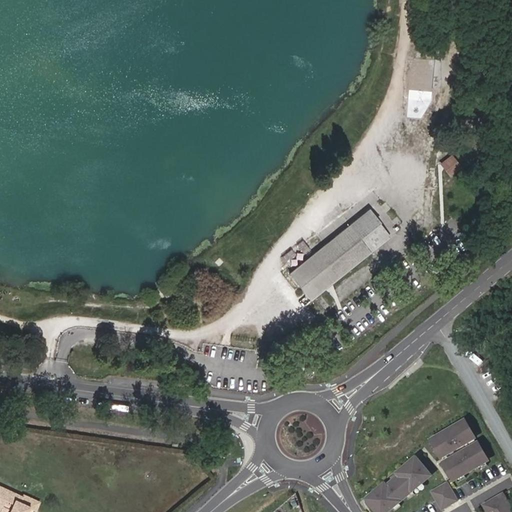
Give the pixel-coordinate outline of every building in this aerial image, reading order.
[(367,210),(289,271),(309,301),(370,254),(357,238),(377,223),(367,210)] [(389,238),(377,223),(357,238),(370,254),(389,238)] [(283,340),(279,343),(285,351),(289,348),(283,340)] [(279,343),(260,358),(266,365),(285,351),(279,343)] [(266,365),(260,358),(257,361),(263,368),(266,365)] [(451,452),(475,438),(465,422),(432,441),(433,443),(438,450),(441,457),(448,453),(451,452)] [(438,450),(433,443),(429,445),(434,453),(438,450)] [(486,462),(488,461),(478,444),(458,456),(451,460),(445,463),(455,480),(457,478),(464,474),(478,466),(486,462)] [(451,452),(448,453),(451,460),(458,456),(456,453),(453,455),(451,452)] [(421,484),(431,476),(416,459),(403,470),(398,474),(400,476),(388,487),(386,485),(381,489),(368,500),(378,511),(387,511),(392,508),(399,503),(406,497),(413,491),(414,490),(421,484)] [(486,462),(478,466),(481,470),(488,466),(486,462)] [(381,489),(386,485),(388,487),(400,476),(398,474),(403,470),(401,467),(379,486),(381,489)] [(464,474),(457,478),(459,482),(467,478),(464,474)] [(33,499),(32,498),(0,482),(0,501),(12,507),(20,511),(19,511),(37,511),(39,510),(39,509),(31,504),(33,499)] [(424,487),(421,484),(414,490),(417,493),(424,487)] [(443,509),(457,501),(447,484),(433,492),(443,509)] [(415,494),(413,491),(406,497),(409,500),(415,494)] [(511,511),(511,510),(503,495),(485,506),(488,511),(511,511)] [(39,510),(43,511),(46,503),(33,497),(32,498),(33,499),(31,504),(39,509),(39,510)] [(402,506),(399,503),(392,508),(395,511),(402,506)]
